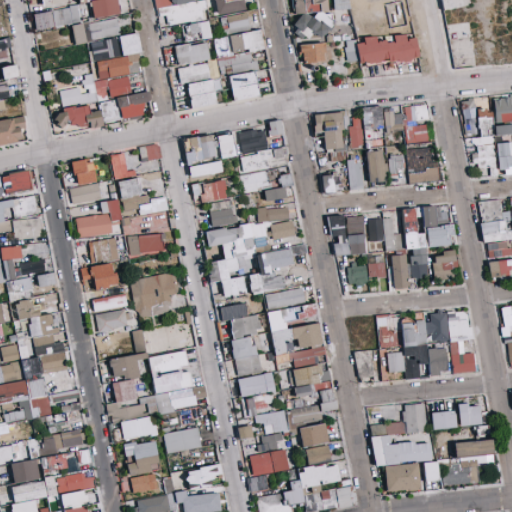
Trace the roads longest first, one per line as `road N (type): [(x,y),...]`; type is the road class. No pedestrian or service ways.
road 1 (residential): [(272,0),(370,511)]
road 2 (residential): [(13,0),(42,148)]
road 3 (residential): [(141,0),(165,126)]
